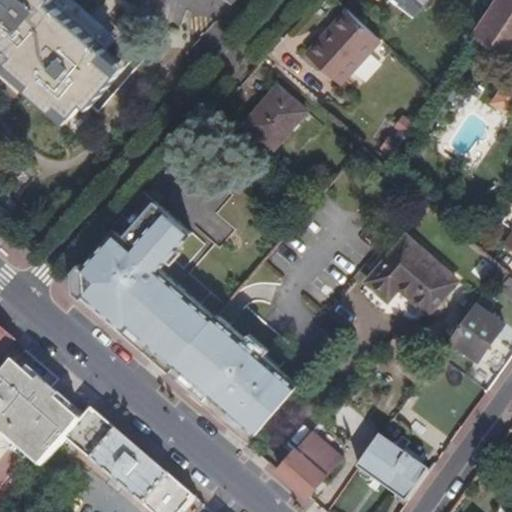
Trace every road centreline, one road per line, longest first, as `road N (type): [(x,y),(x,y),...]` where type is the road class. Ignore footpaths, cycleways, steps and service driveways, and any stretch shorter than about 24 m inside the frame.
road 1 (residential): [(20,298),(291,0)]
road 2 (secondary): [(20,298),(269,511)]
road 3 (residential): [(511,384),(420,511)]
